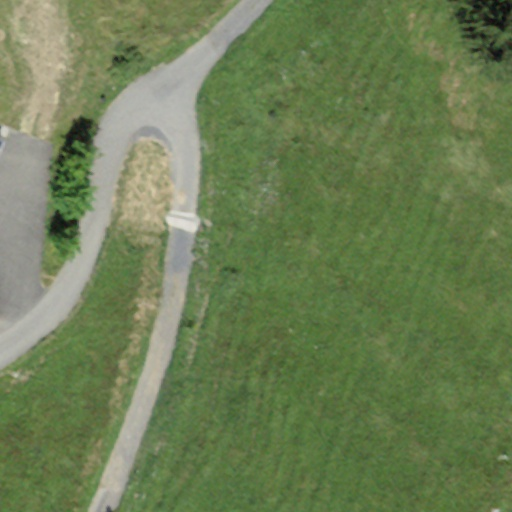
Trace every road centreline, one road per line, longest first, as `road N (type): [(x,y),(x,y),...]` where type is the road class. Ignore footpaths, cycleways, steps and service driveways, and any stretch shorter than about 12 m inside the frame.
road 1 (track): [(157,117),(182,144),(175,290),(140,417),(99,511)]
road 2 (residential): [(0,355),(59,305),(92,236),(106,154),(120,128),(142,114),(157,117)]
road 3 (track): [(157,117),(256,0)]
